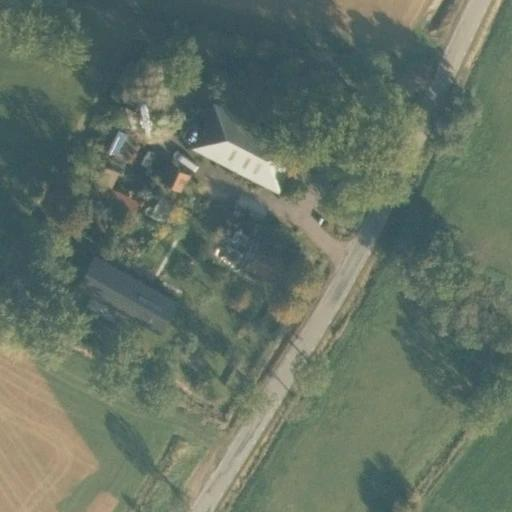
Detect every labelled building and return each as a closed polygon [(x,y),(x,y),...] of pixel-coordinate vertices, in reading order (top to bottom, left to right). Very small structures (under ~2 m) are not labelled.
[(207,107),(195,101),(181,130),(193,136),(207,107)] [(223,157),(243,117),(214,104),(195,143),(223,157)] [(143,114),(125,105),(119,116),(137,125),(143,114)] [(122,166),(138,137),(121,127),(105,156),(122,166)] [(72,195),(129,220),(139,200),(111,187),(119,170),(89,158),(72,195)] [(186,173),(171,166),(163,182),(178,189),(186,173)] [(234,237),(222,231),(211,255),(234,266),(236,261),(282,284),(298,252),(264,235),(262,240),(238,229),(234,237)] [(93,252),(75,285),(159,333),(178,300),(93,252)] [(74,318),(82,301),(70,295),(61,311),(74,318)]
